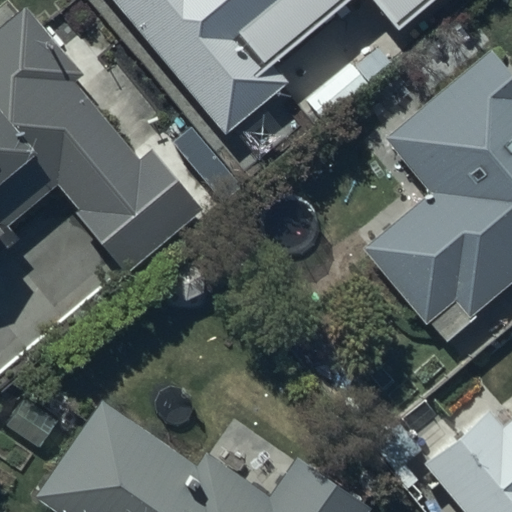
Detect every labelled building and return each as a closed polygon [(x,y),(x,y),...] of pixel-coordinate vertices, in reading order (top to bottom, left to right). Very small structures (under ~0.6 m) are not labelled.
[(121,0),(232,128),(289,79),(273,60),(343,0),(379,0),(403,27),(433,0),(121,0)] [(0,35),(0,258),(21,240),(9,227),(61,181),(142,272),(210,212),(158,154),(150,160),(87,90),(96,82),(31,8),(0,35)] [(511,62),(502,50),(390,138),(433,193),(367,245),(425,318),(455,295),(471,315),(511,282),(511,62)] [(204,471),(109,405),(42,503),(56,511),(368,511),(372,506),(309,463),(284,500),(216,454),(204,471)] [(511,511),(511,418),(504,425),(492,410),(432,458),(474,511),(511,511)]
